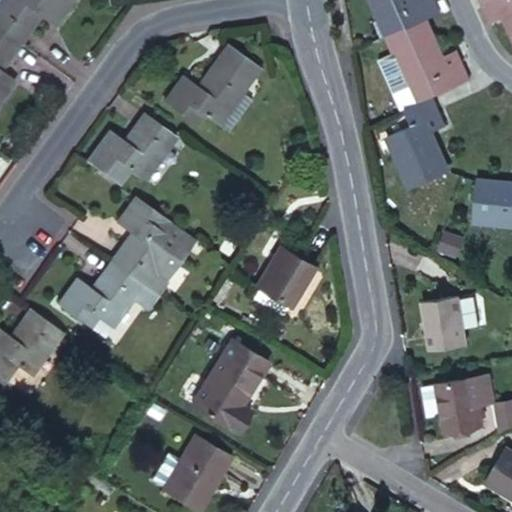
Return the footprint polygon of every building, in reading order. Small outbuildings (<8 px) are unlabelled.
[(0,0),(0,31),(16,42),(35,16),(52,28),(71,3),(67,0),(0,0)] [(381,0),(396,32),(433,16),(446,10),(441,0),(381,0)] [(511,0),(490,0),(500,21),(511,14),(511,0)] [(433,16),(396,32),(419,84),(442,73),(448,91),(476,77),(462,46),(449,52),(433,16)] [(0,31),(0,52),(5,57),(16,42),(0,31)] [(0,52),(0,100),(10,86),(0,78),(0,63),(5,57),(0,52)] [(182,77),(165,102),(198,127),(209,112),(225,124),(254,83),(220,59),(199,89),(182,77)] [(453,120),(442,93),(414,106),(421,122),(399,131),(422,184),(458,168),(441,129),(453,120)] [(140,115),(121,140),(158,165),(176,140),(140,115)] [(104,133),(85,158),(120,183),(131,168),(147,180),(158,165),(121,140),(119,143),(104,133)] [(511,175),(484,174),(479,215),(511,218),(511,175)] [(136,236),(117,263),(150,287),(179,246),(162,235),(173,220),(138,196),(119,224),(136,236)] [(277,245),(252,288),(287,310),(313,267),(277,245)] [(76,282),(58,308),(92,332),(103,317),(119,329),(148,288),(115,265),(94,294),(76,282)] [(423,304),(432,354),(470,348),(462,298),(423,304)] [(0,340),(0,379),(6,383),(16,369),(33,381),(62,339),(27,314),(5,344),(0,340)] [(228,338),(186,406),(233,435),(248,412),(238,405),(265,361),(228,338)] [(444,418),(447,434),(485,427),(481,407),(496,404),(491,378),(439,388),(444,418)] [(431,421),(444,418),(439,388),(426,390),(431,421)] [(511,404),(498,408),(502,433),(511,425),(511,404)] [(195,432),(159,491),(193,511),(197,511),(232,456),(195,432)] [(511,451),(508,449),(485,486),(511,501),(511,451)]
